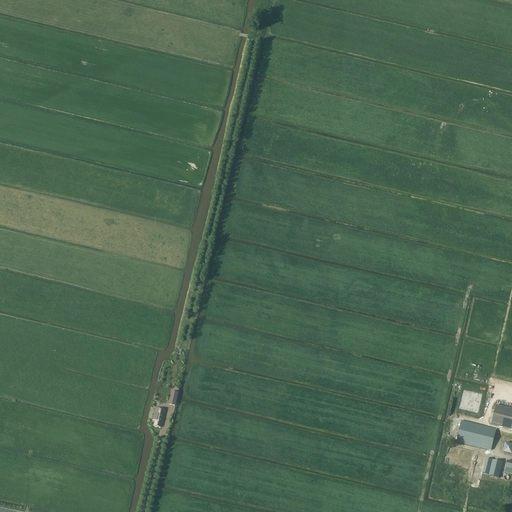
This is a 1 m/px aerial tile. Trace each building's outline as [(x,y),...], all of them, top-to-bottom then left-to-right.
[(176,400),(178,393),(171,391),(170,398),(176,400)] [(491,425),(511,430),(511,410),(496,406),(491,425)] [(153,413),(152,417),(155,417),(153,426),(159,428),(160,423),(161,423),(164,411),(157,409),(156,413),(153,413)] [(496,430),(462,422),(457,442),(491,450),(496,430)] [(511,444),(505,443),(503,451),(511,453),(511,451),(511,444)] [(488,475),(492,460),(486,459),(483,474),(488,475)] [(498,478),(502,463),(493,461),(489,476),(498,478)]
